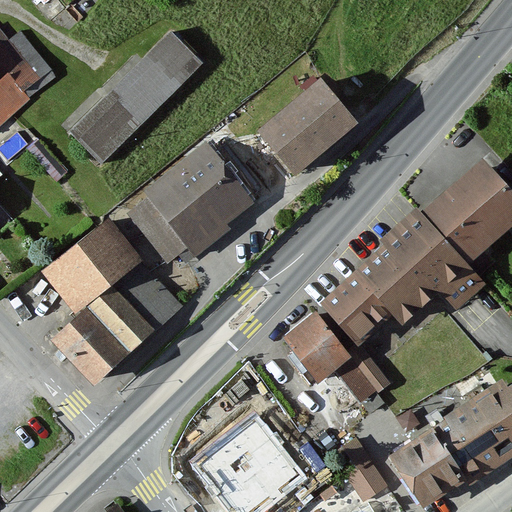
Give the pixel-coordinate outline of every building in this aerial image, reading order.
[(210,65),(173,29),(72,129),(109,166),(210,65)] [(41,81),(0,32),(0,125),(33,98),(28,93),(41,81)] [(360,126),(318,77),(253,132),(296,182),(360,126)] [(18,134),(0,148),(0,152),(8,162),(27,146),(18,134)] [(262,207),(205,140),(125,207),(170,260),(184,247),(197,262),(262,207)] [(39,141),(27,151),(56,182),(67,172),(39,141)] [(511,224),(511,187),(487,158),(424,215),(466,262),(511,224)] [(191,305),(115,214),(45,271),(83,317),(59,336),(97,382),(191,305)] [(466,262),(424,215),(355,277),(390,315),(401,327),(439,292),(456,310),(486,283),(466,262)] [(355,346),(390,315),(355,277),(320,306),(355,346)] [(355,346),(320,306),(280,340),(314,380),(333,364),(364,400),(385,382),(355,346)] [(511,372),(433,428),(467,484),(511,456),(511,372)] [(248,511),(297,474),(255,421),(200,465),(237,511),(248,511)] [(419,511),(467,484),(433,428),(386,457),(419,511)] [(385,485),(355,442),(344,450),(356,466),(346,473),(364,499),(385,485)]
